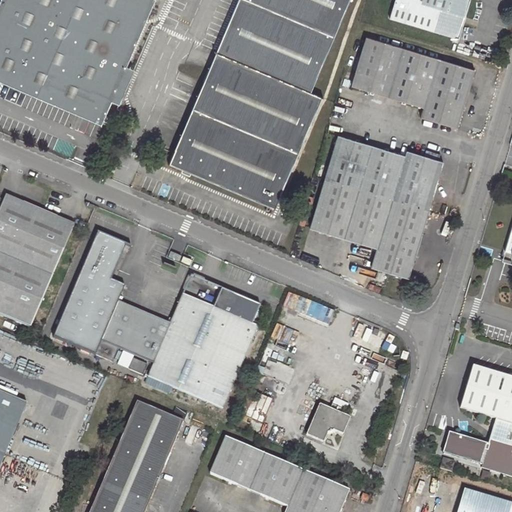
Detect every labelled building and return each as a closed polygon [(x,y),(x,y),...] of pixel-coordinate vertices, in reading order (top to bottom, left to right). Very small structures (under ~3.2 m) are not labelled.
[(0,0),(0,82),(99,126),(111,101),(118,105),(133,69),(125,66),(153,0),(0,0)] [(309,92),(348,0),(237,0),(167,162),(273,208),(321,97),(309,92)] [(393,0),(389,18),(457,39),(468,0),(393,0)] [(349,86),(422,107),(418,117),(456,128),(474,70),(364,37),(349,86)] [(403,154),(336,134),(308,228),(375,249),(370,267),(407,278),(442,162),(404,150),(403,154)] [(5,195),(0,206),(0,314),(29,327),(73,224),(5,195)] [(82,268),(52,336),(94,355),(95,356),(112,363),(117,350),(139,359),(155,319),(118,303),(124,286),(115,282),(129,249),(105,238),(106,236),(97,232),(90,248),(99,251),(95,261),(90,260),(86,270),(82,268)] [(179,263),(181,257),(170,253),(167,258),(179,263)] [(192,262),(181,257),(179,263),(189,267),(192,262)] [(212,306),(182,294),(169,326),(153,364),(147,377),(221,409),(257,326),(252,323),(259,305),(219,288),(212,306)] [(153,364),(169,326),(155,319),(139,359),(153,364)] [(511,377),(472,366),(458,409),(495,420),(481,468),(511,476),(511,377)] [(238,414),(262,424),(273,398),(249,388),(238,414)] [(0,392),(0,464),(25,403),(0,392)] [(143,511),(182,422),(136,401),(88,511),(143,511)] [(341,414),(329,409),(319,405),(306,435),(323,443),(326,434),(333,432),(343,436),(349,418),(341,414)] [(449,433),(438,467),(451,471),(455,457),(478,464),(485,444),(449,433)] [(208,474),(285,508),(283,511),(339,511),(349,490),(224,436),(208,474)] [(455,511),(511,511),(511,502),(463,487),(455,511)]
